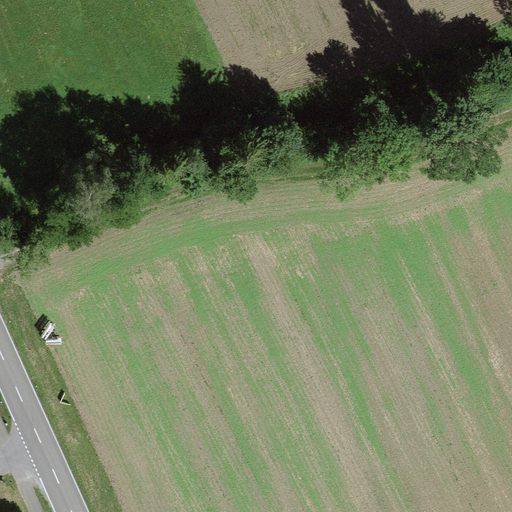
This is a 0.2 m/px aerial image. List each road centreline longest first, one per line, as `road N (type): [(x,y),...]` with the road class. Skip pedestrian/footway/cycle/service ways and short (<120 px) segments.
road 1 (track): [(0,254),(184,190),(374,166),(511,115)]
road 2 (secondary): [(0,350),(72,511)]
